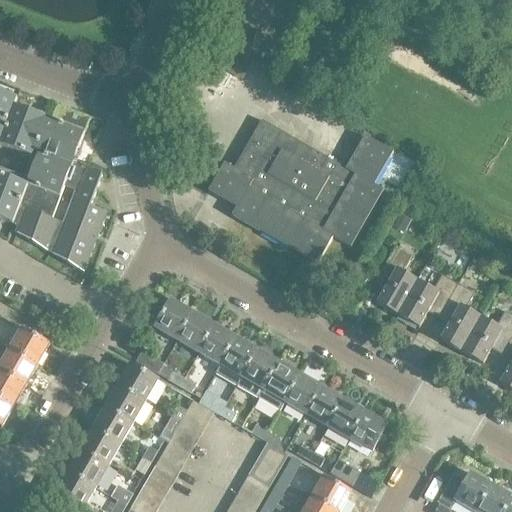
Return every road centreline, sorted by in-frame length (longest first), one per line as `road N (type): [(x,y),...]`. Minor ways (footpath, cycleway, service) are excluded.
road 1 (residential): [(443,411),(160,247)]
road 2 (residential): [(21,471),(110,318)]
road 3 (residential): [(160,247),(136,104)]
road 4 (residential): [(136,104),(0,55)]
road 5 (residential): [(110,318),(0,256)]
